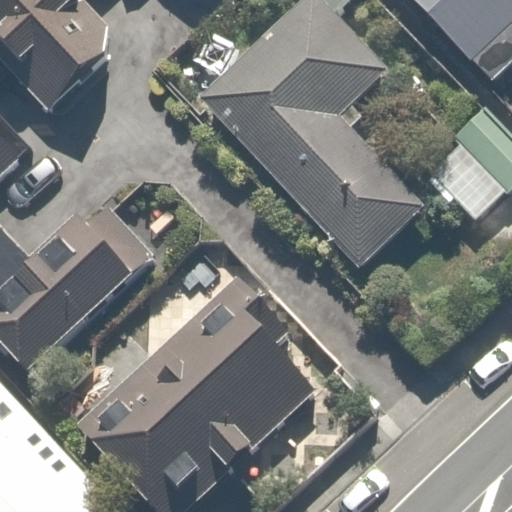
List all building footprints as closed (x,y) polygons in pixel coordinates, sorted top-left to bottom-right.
[(0,0),(0,83),(7,92),(0,98),(0,119),(27,149),(55,123),(43,110),(112,47),(69,0),(0,0)] [(335,118),(392,65),(331,0),(304,0),(194,104),(355,275),(423,211),(335,118)] [(511,0),(408,0),(470,66),(511,26),(511,0)] [(131,281),(75,220),(35,258),(0,219),(0,354),(24,380),(131,281)] [(271,347),(284,335),(233,282),(72,435),(145,511),(176,511),(308,386),(271,347)] [(117,511),(0,382),(0,511),(117,511)]
